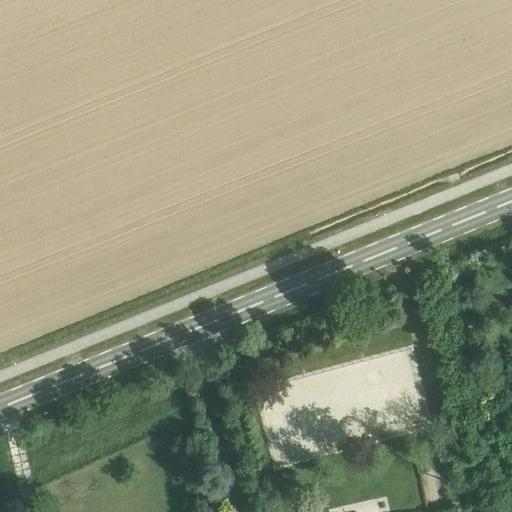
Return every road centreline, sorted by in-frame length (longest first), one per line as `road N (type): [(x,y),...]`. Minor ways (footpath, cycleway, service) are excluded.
road 1 (primary): [(0,408),(511,201)]
road 2 (unknown): [(193,330),(239,511)]
